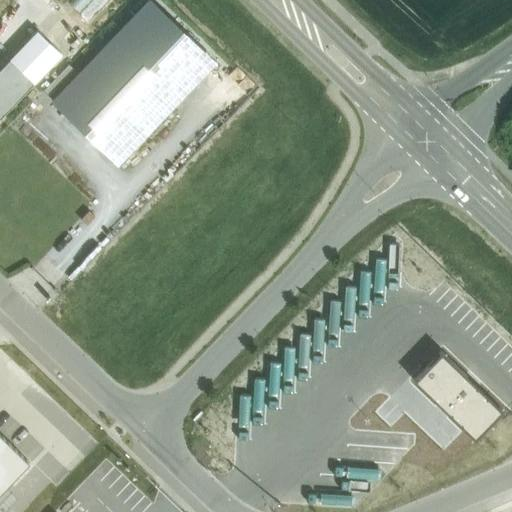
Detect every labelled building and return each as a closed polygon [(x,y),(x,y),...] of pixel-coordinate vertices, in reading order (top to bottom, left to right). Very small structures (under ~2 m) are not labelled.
[(151,0),(123,29),(187,90),(214,61),(151,0)] [(117,163),(187,90),(123,29),(80,74),(55,100),(53,102),(117,163)] [(38,30),(10,59),(35,83),(62,53),(38,30)] [(10,59),(0,69),(0,117),(0,118),(35,83),(10,59)] [(44,90),(55,100),(80,74),(69,64),(44,90)] [(441,351),(413,380),(475,438),(503,409),(441,351)] [(0,434),(0,493),(30,462),(0,434)]
